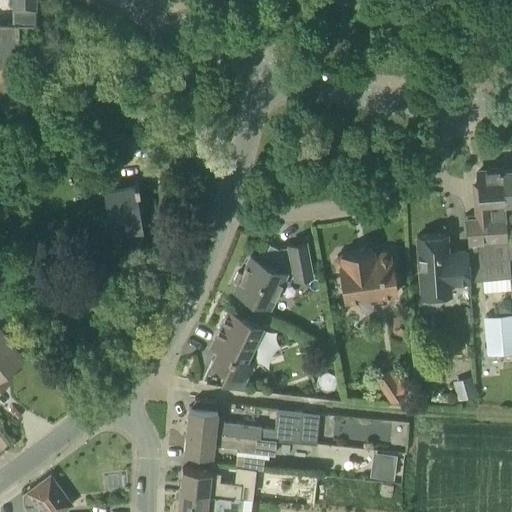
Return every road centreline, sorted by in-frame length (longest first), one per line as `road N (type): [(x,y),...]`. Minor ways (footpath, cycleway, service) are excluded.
road 1 (track): [(149,364),(173,384),(397,413),(511,418)]
road 2 (residential): [(225,210),(308,214),(391,195),(421,181),(450,152),(463,107)]
road 3 (unclassified): [(111,400),(149,364),(225,210)]
road 4 (tertiary): [(463,107),(357,96),(260,69)]
road 5 (tertiary): [(260,69),(198,46),(127,0)]
road 6 (unclassified): [(225,210),(260,69)]
road 7 (unclassified): [(0,486),(111,400)]
road 8 (residential): [(147,511),(150,444),(111,400)]
